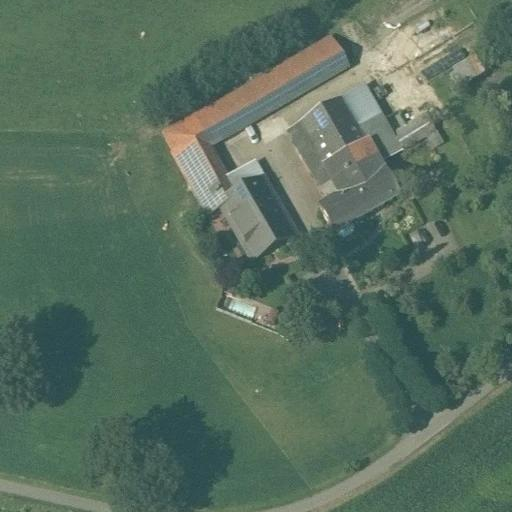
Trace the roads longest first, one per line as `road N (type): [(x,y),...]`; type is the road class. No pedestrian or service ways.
road 1 (unclassified): [(297,511),(353,485),(511,366)]
road 2 (unclassified): [(0,487),(118,511)]
